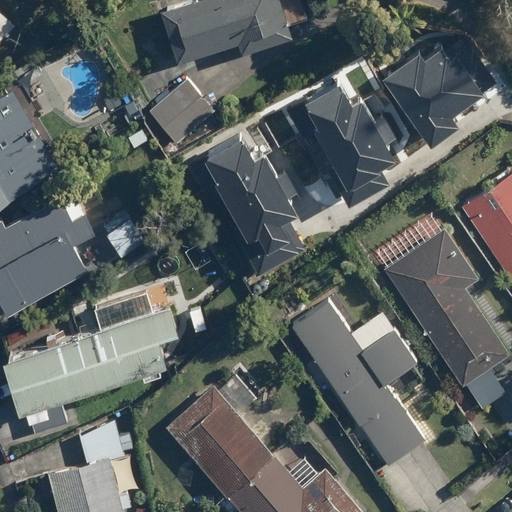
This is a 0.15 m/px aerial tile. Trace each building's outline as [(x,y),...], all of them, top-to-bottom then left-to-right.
[(0,0),(0,40),(23,19),(4,0),(0,0)] [(303,25),(295,0),(185,0),(168,5),(185,55),(249,34),(251,42),(303,25)] [(405,52),(305,111),(333,158),(313,170),(333,204),(402,163),(389,140),(439,110),(405,52)] [(102,101),(68,78),(52,101),(85,125),(102,101)] [(0,200),(69,157),(21,82),(0,95),(0,200)] [(286,196),(250,140),(241,146),(228,126),(177,159),(251,273),(299,242),(276,207),(286,196)] [(511,170),(468,201),(511,265),(511,170)] [(12,211),(0,217),(0,265),(1,267),(0,266),(0,313),(99,260),(85,234),(103,224),(91,200),(76,208),(68,192),(17,220),(12,211)] [(132,203),(110,219),(132,249),(154,233),(132,203)] [(490,267),(455,216),(393,259),(490,400),(511,384),(511,337),(472,279),(490,267)] [(188,270),(156,261),(149,285),(104,300),(109,315),(18,345),(35,397),(179,349),(172,327),(188,322),(180,297),(188,270)] [(359,325),(334,290),(296,317),(395,458),(433,432),(394,375),(424,354),(389,303),(359,325)] [(140,450),(131,414),(87,425),(96,458),(57,467),(68,511),(138,511),(125,454),(140,450)] [(249,417),(207,456),(259,511),(364,511),(373,505),(330,459),(308,480),(249,417)]
